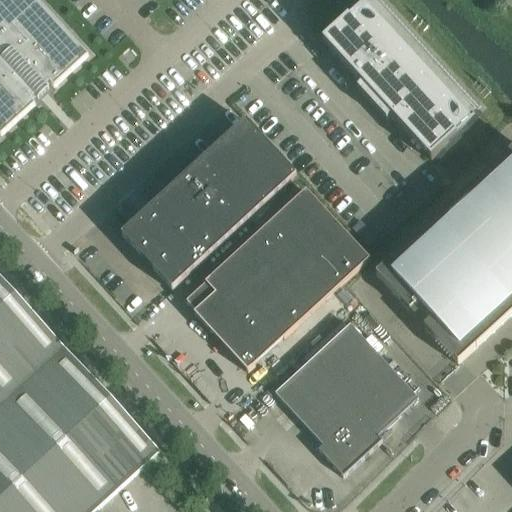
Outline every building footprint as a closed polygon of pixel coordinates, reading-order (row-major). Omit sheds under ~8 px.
[(32,103),(35,100),(40,104),(41,104),(43,104),(45,104),(46,103),(47,102),(48,101),(49,100),(49,99),(50,97),(50,96),(50,95),(46,90),(50,86),(54,91),(89,59),(35,0),(0,0),(0,138),(1,139),(36,108),(32,103)] [(372,0),(335,35),(323,45),(362,88),(358,93),(387,124),(392,120),(431,164),(483,116),(482,114),(481,116),(375,0),(372,0)] [(122,240),(141,260),(173,294),(297,180),(246,125),(122,240)] [(511,154),(376,278),(410,315),(458,368),(511,318),(511,154)] [(307,195),(193,300),(193,301),(187,307),(196,317),(195,318),(248,377),(370,264),(307,195)] [(0,511),(99,511),(161,456),(0,280),(0,511)] [(351,329),(276,398),(324,450),(319,455),(343,481),(383,445),(378,441),(419,403),(351,329)]
